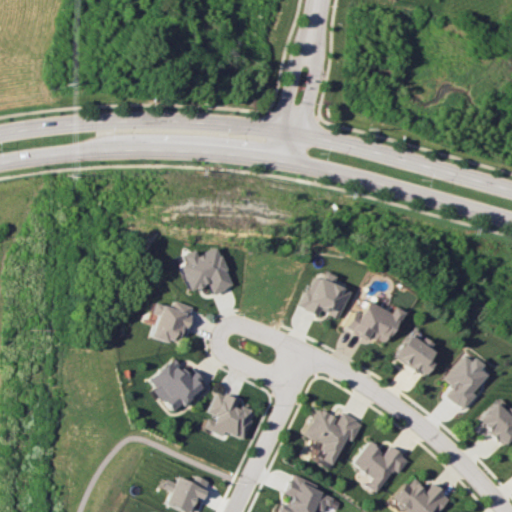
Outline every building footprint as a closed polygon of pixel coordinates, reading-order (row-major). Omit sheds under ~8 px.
[(173,266),(180,263),(176,254),(188,249),(191,255),(198,252),(197,251),(209,246),(213,255),(215,254),(221,268),(219,269),(226,283),(219,287),(220,289),(207,294),(202,283),(190,289),(190,287),(184,290),(173,266)] [(301,289),(293,306),(313,315),(315,309),(333,317),(345,291),(328,283),(331,276),(320,271),(317,278),(311,275),(304,290),(301,289)] [(340,326),(362,339),(364,335),(372,340),(373,337),(381,342),(399,311),(389,306),(385,313),(361,298),(358,305),(360,306),(356,313),(350,309),(340,326)] [(168,300),(186,306),(183,314),(185,314),(180,329),(178,328),(173,342),(162,338),(161,342),(144,336),(152,314),(146,312),(150,301),(165,307),(168,300)] [(389,354),(406,332),(415,340),(419,336),(428,343),(426,345),(430,348),(423,359),(429,363),(419,376),(389,354)] [(441,394),(446,388),(443,386),(445,383),(439,378),(459,355),(465,360),(468,356),(477,364),(474,368),(482,374),(467,391),(470,394),(458,409),(441,394)] [(167,356),(172,362),(170,365),(172,367),(175,365),(181,372),(187,367),(202,385),(188,397),(185,393),(183,395),(186,398),(177,405),(175,402),(166,410),(147,387),(149,386),(142,377),(167,356)] [(201,415),(207,418),(210,413),(202,409),(211,390),(217,393),(218,391),(233,398),(230,405),(233,407),(235,403),(249,410),(245,418),(236,437),(218,428),(215,434),(196,425),(201,415)] [(471,420),(490,401),(500,410),(504,405),(511,413),(511,414),(509,417),(511,420),(511,422),(505,429),(509,434),(497,446),(482,431),(484,429),(479,425),(478,426),(471,420)] [(315,409),(317,410),(318,408),(332,416),(328,422),(331,424),(339,411),(359,423),(348,441),(343,438),(326,464),(317,458),(321,451),(316,449),(320,443),(312,438),(311,440),(300,433),(315,409)] [(349,462),(369,478),(364,485),(372,491),(390,469),(395,473),(406,460),(387,444),(378,455),(376,454),(379,451),(375,448),(376,447),(367,439),(349,462)] [(274,510),(277,511),(306,511),(309,506),(318,511),(322,503),(326,504),(330,497),(312,487),(313,484),(291,472),(288,478),(286,477),(278,492),(285,495),(281,503),(278,501),(274,510)] [(156,485),(164,489),(159,501),(178,510),(179,508),(185,511),(191,499),(195,501),(205,480),(190,473),(187,481),(172,474),(169,480),(160,476),(156,485)] [(389,496),(394,501),(392,503),(398,510),(400,508),(404,511),(427,511),(428,511),(429,511),(432,511),(446,498),(429,481),(423,487),(411,477),(405,483),(402,481),(389,496)]
